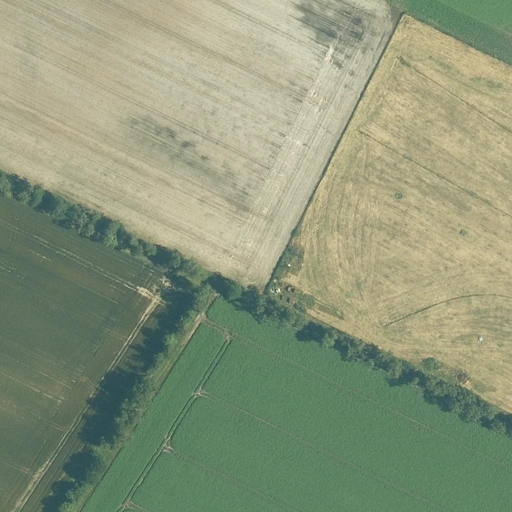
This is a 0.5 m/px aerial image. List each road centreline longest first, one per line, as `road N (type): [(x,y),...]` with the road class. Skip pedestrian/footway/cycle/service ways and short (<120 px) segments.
road 1 (track): [(70,511),(208,303),(210,294),(190,281)]
road 2 (track): [(0,188),(190,281)]
